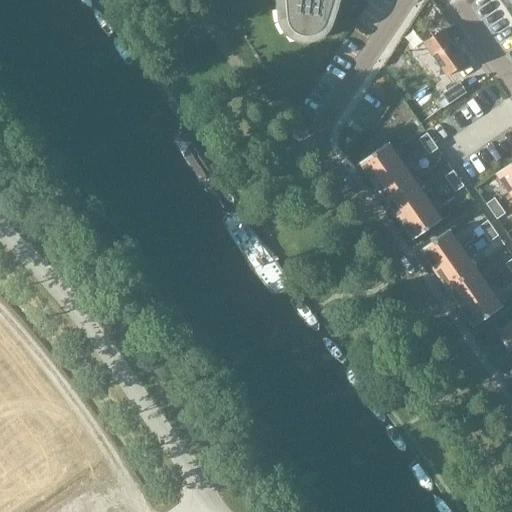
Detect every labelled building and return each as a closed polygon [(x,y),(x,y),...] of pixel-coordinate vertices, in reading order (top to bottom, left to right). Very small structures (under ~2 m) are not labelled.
[(285,0),(285,1),(287,18),(288,23),(292,30),(298,34),(300,35),(306,36),(313,34),(319,31),(320,29),(324,24),(328,12),(331,3),(331,0),(285,0)] [(425,44),(447,76),(466,63),(444,30),(425,44)] [(441,95),(448,105),(465,93),(458,84),(441,95)] [(438,98),(436,99),(442,109),(445,107),(448,105),(441,95),(438,98)] [(432,139),(427,131),(418,137),(423,145),(432,139)] [(437,147),(432,139),(423,145),(429,153),(437,147)] [(388,142),(358,163),(372,182),(401,162),(388,142)] [(511,161),(495,174),(511,197),(511,196),(511,161)] [(401,162),(372,182),(385,201),(414,181),(401,162)] [(458,176),(453,169),(444,175),(450,182),(458,176)] [(463,184),(458,176),(450,182),(455,190),(463,184)] [(414,181),(385,201),(398,220),(428,200),(414,181)] [(499,206),(493,198),(485,204),(490,212),(499,206)] [(428,200),(398,220),(412,240),(441,219),(428,200)] [(504,214),(499,206),(490,212),(496,220),(504,214)] [(493,226),(487,218),(479,224),(484,232),(493,226)] [(498,234),(493,226),(484,232),(490,240),(498,234)] [(448,230),(419,250),(432,269),(462,249),(448,230)] [(462,249),(432,269),(446,288),(475,268),(462,249)] [(475,268),(446,288),(459,307),(488,287),(475,268)] [(488,287),(459,307),(472,327),(502,306),(488,287)] [(511,319),(498,329),(511,349),(511,319)]
